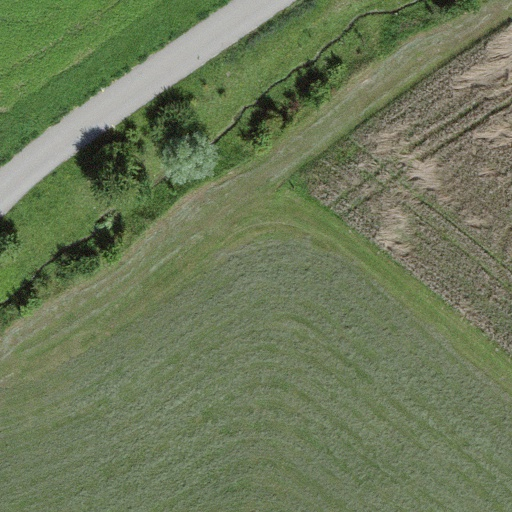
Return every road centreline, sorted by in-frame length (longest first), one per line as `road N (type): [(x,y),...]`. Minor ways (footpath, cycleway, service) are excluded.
road 1 (track): [(328,134),(16,367),(0,369)]
road 2 (residential): [(262,0),(40,155),(0,193)]
